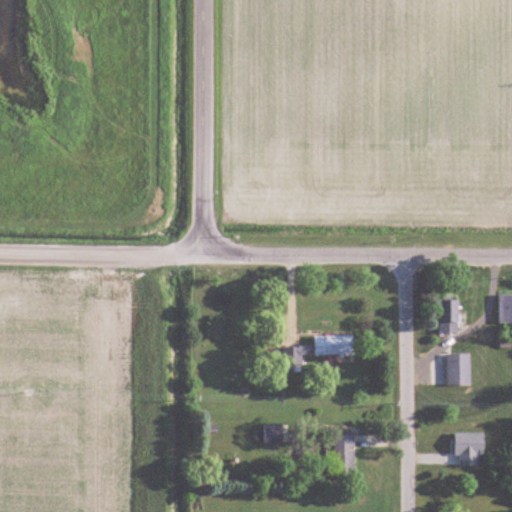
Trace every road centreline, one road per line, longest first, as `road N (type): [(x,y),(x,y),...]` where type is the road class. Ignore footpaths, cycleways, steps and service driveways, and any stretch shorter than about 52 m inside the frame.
road 1 (residential): [(511,258),(203,257)]
road 2 (residential): [(203,257),(202,0)]
road 3 (residential): [(407,511),(404,258)]
road 4 (residential): [(203,257),(0,251)]
